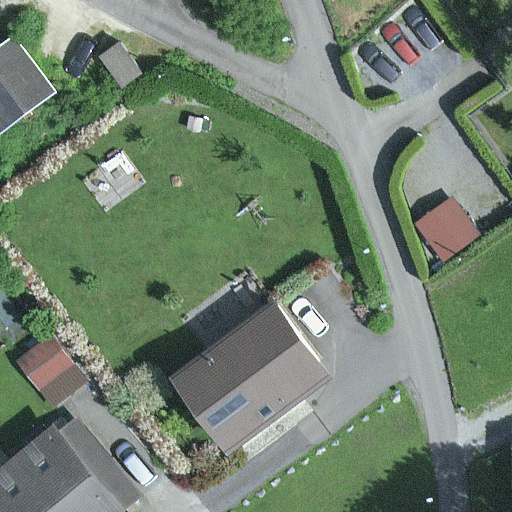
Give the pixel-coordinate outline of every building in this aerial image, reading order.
[(58,95),(16,38),(0,50),(0,117),(10,131),(58,95)] [(483,234),(458,197),(424,219),(449,257),(483,234)] [(341,367),(289,299),(190,374),(242,442),(341,367)] [(83,378),(54,338),(28,358),(56,397),(83,378)] [(128,511),(60,427),(0,475),(0,511),(128,511)]
